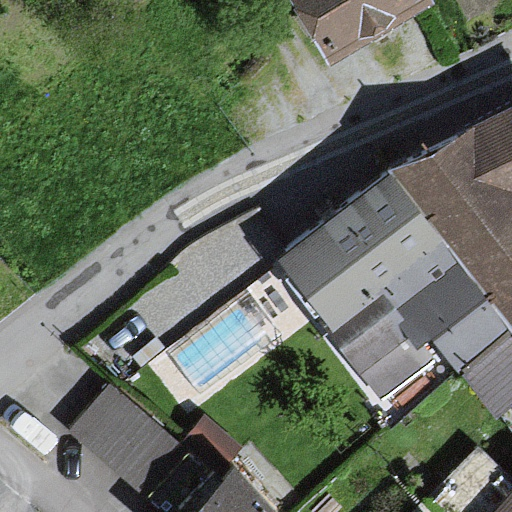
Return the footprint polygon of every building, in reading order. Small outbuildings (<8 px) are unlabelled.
[(300,0),(319,32),(330,50),(412,0),(300,0)] [(511,109),(396,168),(460,256),(509,323),(511,327),(511,109)] [(454,362),(509,323),(460,256),(396,168),(334,213),(283,250),(277,254),(330,327),(379,394),(443,348),(454,362)] [(70,428),(166,511),(198,511),(225,486),(110,381),(70,428)] [(271,511),(236,473),(225,486),(198,511),(271,511)] [(511,511),(511,486),(490,511),(511,511)]
